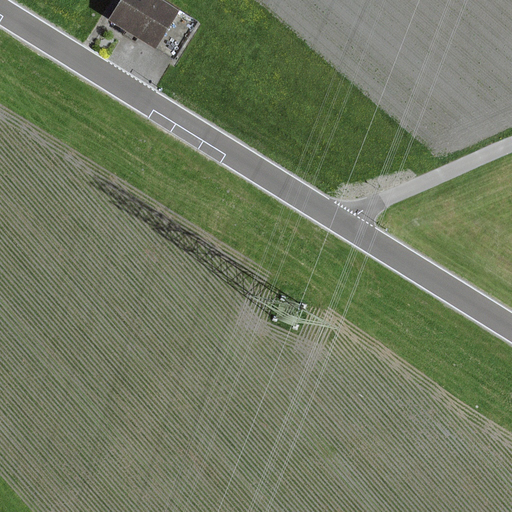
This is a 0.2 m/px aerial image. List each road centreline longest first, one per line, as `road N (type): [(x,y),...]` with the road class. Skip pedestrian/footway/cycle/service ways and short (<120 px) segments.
road 1 (residential): [(0,9),(341,220)]
road 2 (residential): [(341,220),(511,326)]
road 3 (residential): [(341,220),(511,147)]
